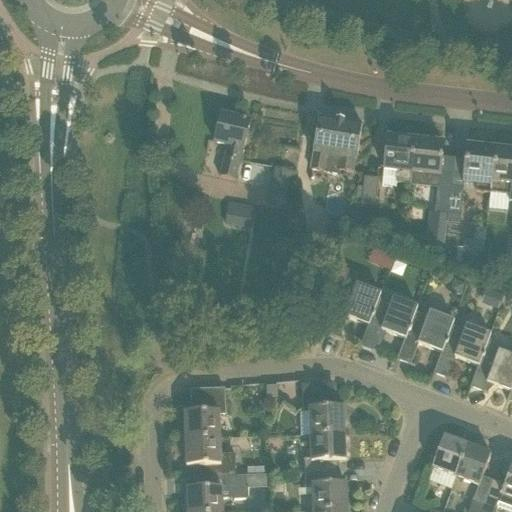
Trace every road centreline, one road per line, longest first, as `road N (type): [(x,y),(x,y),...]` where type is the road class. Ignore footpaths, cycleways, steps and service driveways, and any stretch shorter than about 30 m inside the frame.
road 1 (residential): [(156,511),(153,402),(172,383),(333,367),(426,401)]
road 2 (residential): [(72,511),(51,136)]
road 3 (unclassified): [(511,107),(381,90),(235,49)]
road 4 (unclassified): [(112,9),(191,43),(235,49)]
